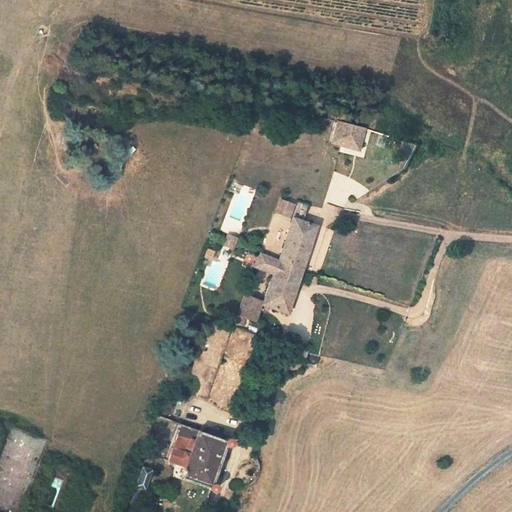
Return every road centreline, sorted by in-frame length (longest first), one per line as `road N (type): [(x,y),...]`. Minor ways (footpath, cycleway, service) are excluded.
road 1 (residential): [(232,511),(330,207)]
road 2 (track): [(227,0),(417,36),(430,0)]
road 3 (track): [(330,207),(511,238)]
